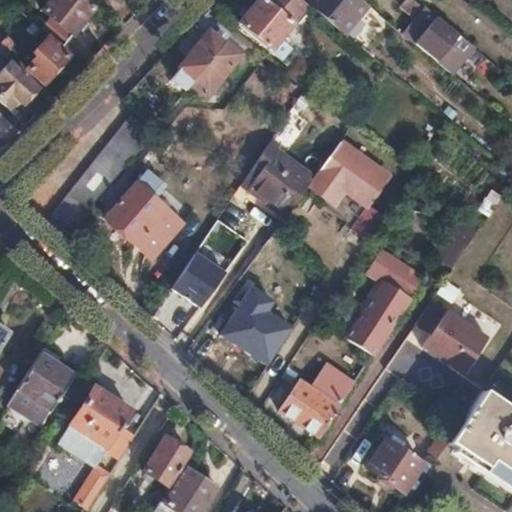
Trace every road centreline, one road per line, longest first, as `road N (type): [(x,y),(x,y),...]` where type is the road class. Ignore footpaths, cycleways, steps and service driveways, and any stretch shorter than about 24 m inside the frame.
road 1 (residential): [(0,221),(324,511)]
road 2 (residential): [(0,210),(200,0)]
road 3 (unknown): [(193,392),(107,511)]
